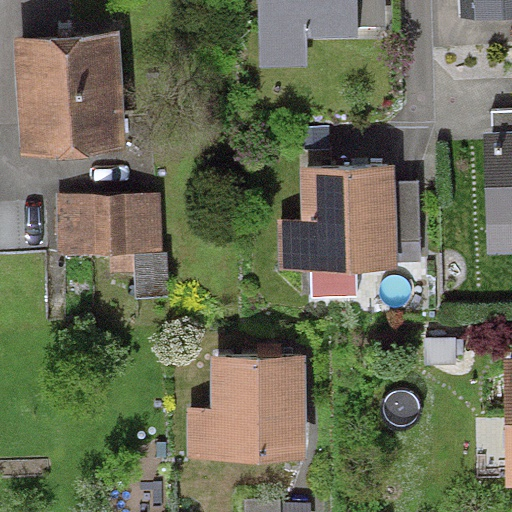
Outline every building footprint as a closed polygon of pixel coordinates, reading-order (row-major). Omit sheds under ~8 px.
[(345,0),(263,0),(264,57),(297,57),(297,28),(346,27),(345,0)] [(511,6),(511,0),(461,0),(463,9),(511,6)] [(103,141),(99,48),(24,51),(28,144),(103,141)] [(511,141),(490,142),(492,222),(511,221),(511,141)] [(385,175),(303,177),(305,264),(387,263),(385,175)] [(157,191),(58,195),(61,254),(159,250),(157,191)] [(292,367),(216,368),(217,454),(294,453),(292,367)]
